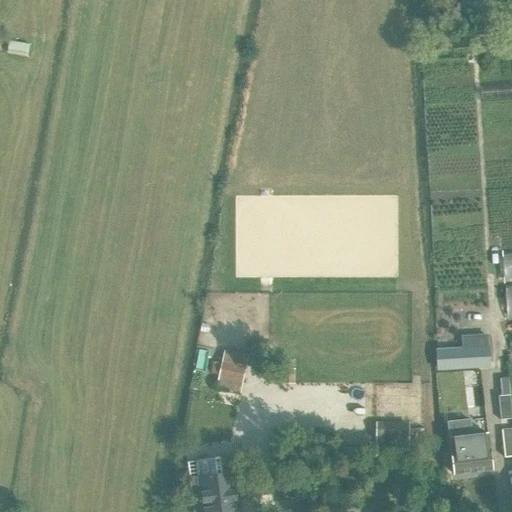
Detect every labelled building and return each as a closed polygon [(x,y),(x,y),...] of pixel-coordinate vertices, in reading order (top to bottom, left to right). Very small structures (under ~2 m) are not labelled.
[(478,0),(467,0),(461,1),(464,19),(480,18),(478,0)] [(461,348),(436,350),(435,350),(436,359),(436,371),(490,368),(488,335),(461,337),(461,348)] [(242,385),(248,357),(224,351),(218,380),(242,385)] [(269,371),(268,386),(280,387),(280,372),(269,371)] [(501,397),(509,396),(508,378),(500,379),(501,397)] [(509,396),(498,397),(501,420),(511,419),(509,396)] [(471,420),(448,423),(450,439),(454,475),(492,471),(488,435),(480,436),(479,432),(472,433),(471,420)] [(375,422),(374,443),(407,444),(408,423),(375,422)] [(503,445),(511,444),(511,430),(502,432),(503,445)] [(505,458),(511,457),(511,444),(503,445),(505,458)] [(233,457),(196,461),(202,511),(236,511),(235,501),(239,500),(233,457)] [(290,470),(273,471),(273,486),(291,486),(290,470)]
